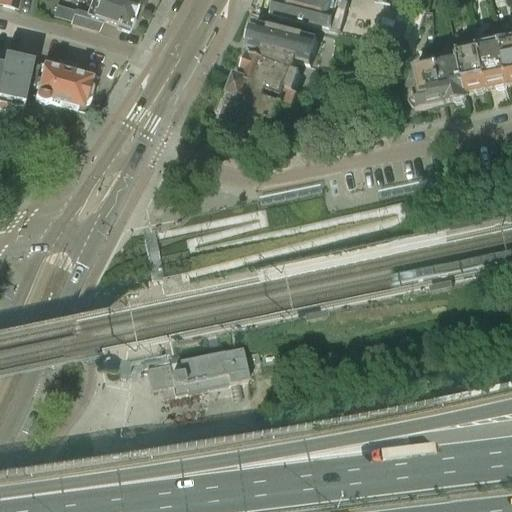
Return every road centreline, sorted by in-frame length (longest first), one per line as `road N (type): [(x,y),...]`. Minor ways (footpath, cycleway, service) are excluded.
road 1 (motorway): [(511,407),(0,497)]
road 2 (motorway): [(511,460),(117,511)]
road 3 (residential): [(511,130),(257,181),(138,158)]
road 4 (tertiary): [(0,445),(94,244)]
